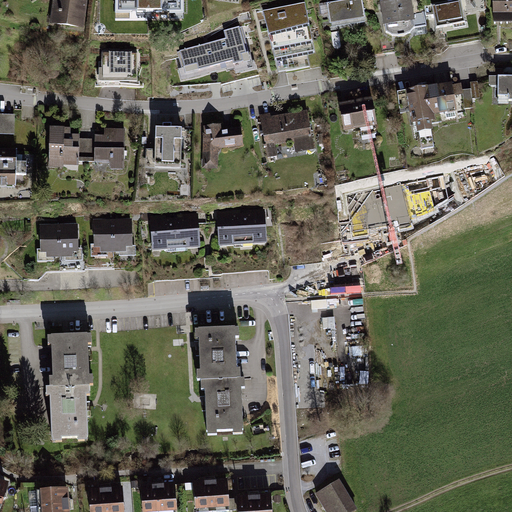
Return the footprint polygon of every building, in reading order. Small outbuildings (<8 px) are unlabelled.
[(51,0),(49,26),(83,30),(86,0),(51,0)] [(118,0),(119,9),(180,9),(179,0),(118,0)] [(361,0),(353,0),(326,5),(330,27),(365,21),(361,0)] [(410,0),(400,0),(379,4),(383,28),(385,33),(395,37),(404,36),(412,29),(425,26),(423,13),(413,14),(410,0)] [(511,0),(490,0),(492,24),(511,22),(511,0)] [(460,1),(431,6),(424,7),(426,16),(433,15),(435,29),(464,25),(460,1)] [(305,2),(263,11),(277,76),(310,69),(308,57),(316,55),(305,2)] [(180,53),(185,71),(198,68),(199,74),(232,66),(233,69),(243,66),(241,58),(246,57),(239,29),(225,33),(227,41),(180,53)] [(142,61),(103,60),(102,86),(141,87),(142,61)] [(503,70),(489,70),(489,87),(496,87),(496,103),(511,103),(511,76),(503,76),(503,70)] [(451,85),(404,91),(408,118),(413,117),(416,141),(433,139),(430,122),(434,121),(433,116),(444,115),(444,120),(459,118),(458,111),(472,109),(469,90),(460,91),(459,84),(451,85)] [(371,100),(339,105),(343,131),(359,129),(361,142),(377,139),(371,100)] [(307,111),(260,119),(266,160),(278,158),(276,145),(292,143),(294,154),(313,151),(307,111)] [(13,117),(0,116),(0,135),(12,136),(13,117)] [(183,127),(154,126),(152,170),(181,171),(183,127)] [(220,127),(203,128),(200,168),(217,169),(219,148),(240,147),(239,130),(221,131),(220,127)] [(73,129),(48,129),(48,169),(61,169),(61,166),(78,166),(78,162),(83,162),(83,140),(73,141),(73,129)] [(123,134),(93,133),(93,140),(83,140),(83,162),(107,162),(107,170),(123,170),(123,134)] [(0,186),(14,187),(14,174),(24,175),(24,159),(15,159),(15,152),(0,151),(0,186)] [(264,214),(216,217),(219,248),(266,244),(264,214)] [(198,218),(150,220),(152,253),(200,250),(198,218)] [(130,222),(92,223),(93,255),(131,254),(130,222)] [(77,227),(37,227),(38,259),(78,258),(77,227)] [(194,379),(199,379),(238,378),(238,366),(235,366),(233,336),(237,335),(237,326),(192,328),(192,337),(196,337),(197,369),(193,369),(194,379)] [(46,389),(90,387),(93,387),(92,374),(88,374),(86,345),(90,345),(90,334),(45,337),(45,345),(49,345),(51,374),(45,375),(46,389)] [(238,378),(199,379),(199,389),(202,389),(205,436),(243,434),(240,389),(243,389),(242,378),(238,378)] [(90,387),(46,389),(48,444),(89,442),(86,396),(91,396),(90,387)] [(195,483),(196,511),(211,511),(230,511),(227,480),(195,483)] [(339,482),(317,495),(326,511),(352,511),(356,510),(339,482)] [(142,488),(143,511),(176,511),(175,485),(142,488)] [(69,511),(69,488),(37,489),(37,511),(69,511)] [(87,490),(88,511),(122,511),(121,488),(87,490)] [(239,499),(239,511),(271,511),(271,497),(239,499)]
